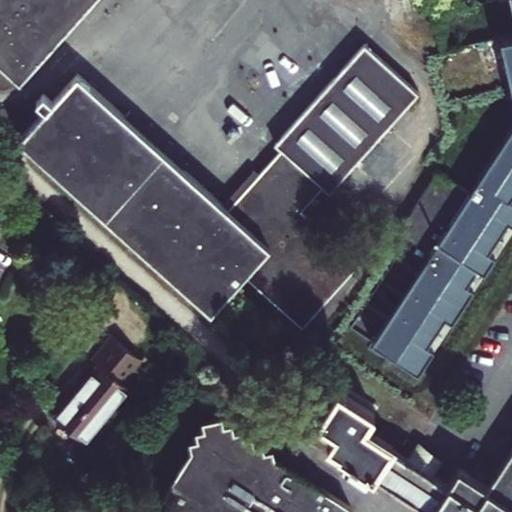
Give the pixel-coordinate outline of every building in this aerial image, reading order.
[(0,0),(0,61),(12,72),(77,0),(0,0)] [(370,340),(416,371),(511,231),(511,31),(501,34),(511,82),(511,123),(469,189),(437,169),(397,229),(429,250),(370,340)] [(119,108),(115,112),(68,70),(11,133),(203,304),(236,267),(295,320),(350,258),(291,205),(310,182),(318,188),(405,88),(352,42),(266,142),(272,147),(250,171),(245,166),(213,201),(173,165),(177,160),(119,108)] [(135,353),(106,330),(87,354),(93,358),(50,413),(80,436),(123,382),(116,376),(135,353)] [(337,391),(317,421),(336,433),(327,445),(370,474),(389,445),(362,428),(372,414),(373,414),(374,413),(337,388),(336,390),(337,391)] [(161,495),(186,511),(282,511),(305,478),(211,418),(161,495)] [(511,511),(511,447),(477,501),(447,482),(446,484),(390,448),(391,446),(389,445),(370,474),(428,511),(427,511),(511,511)] [(305,478),(282,511),(344,511),(348,506),(305,478)]
